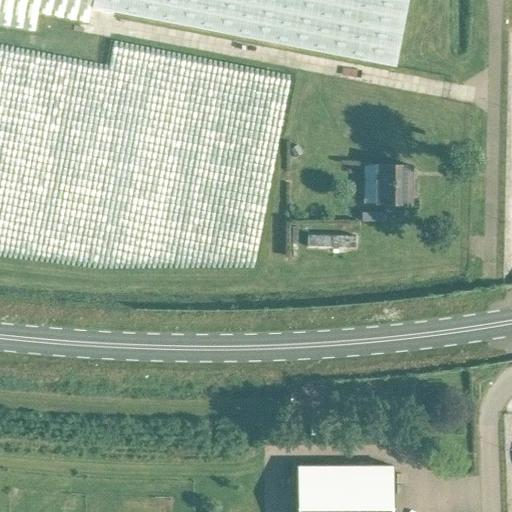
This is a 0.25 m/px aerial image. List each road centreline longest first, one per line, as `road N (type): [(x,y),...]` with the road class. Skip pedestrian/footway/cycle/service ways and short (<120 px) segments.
road 1 (secondary): [(0,336),(219,347),(360,343),(511,322)]
road 2 (unclassified): [(490,271),(492,0)]
road 3 (unclassified): [(491,511),(488,422),(495,399),(511,383)]
